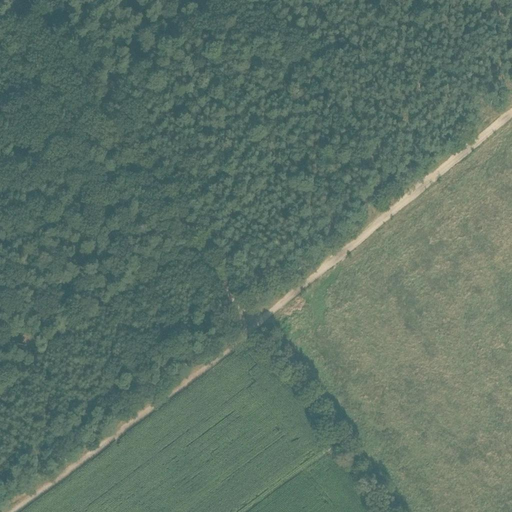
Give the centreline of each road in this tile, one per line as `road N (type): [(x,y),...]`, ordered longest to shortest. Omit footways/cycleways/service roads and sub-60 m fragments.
road 1 (track): [(13,511),(253,324)]
road 2 (track): [(246,0),(395,205)]
road 3 (track): [(253,324),(125,149)]
road 4 (track): [(253,324),(395,205)]
road 5 (track): [(93,105),(225,0)]
road 6 (track): [(395,205),(511,110)]
road 7 (track): [(93,105),(14,0)]
